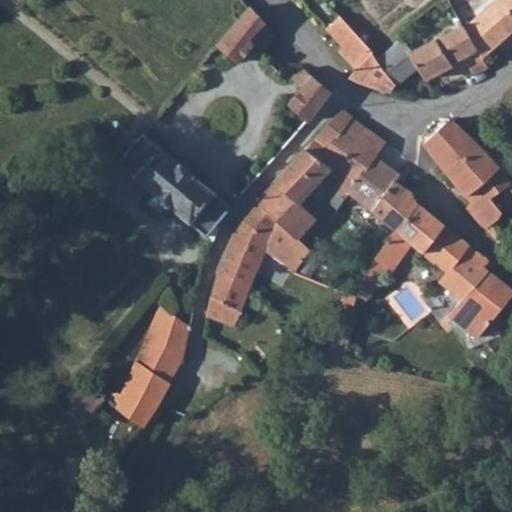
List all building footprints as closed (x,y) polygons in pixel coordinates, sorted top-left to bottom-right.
[(511,0),(495,0),(464,27),(483,58),(511,34),(511,0)] [(245,6),(214,45),(234,63),(248,48),(265,55),(265,42),(270,33),(245,6)] [(343,16),(330,30),(346,49),(343,53),(360,71),(372,55),(375,51),(343,16)] [(427,45),(410,53),(419,67),(428,80),(450,67),(459,81),(488,67),(483,58),(464,27),(463,25),(427,45)] [(418,33),(402,41),(410,53),(427,45),(418,33)] [(401,40),(379,62),(398,87),(419,67),(410,53),(402,41),(401,40)] [(360,71),(352,81),(392,94),(398,87),(379,62),(372,55),(360,71)] [(303,69),(293,74),(299,88),(286,105),(305,121),(329,92),(303,69)] [(339,111),(313,140),(329,152),(351,119),(339,111)] [(351,119),(329,152),(323,160),(354,188),(345,202),(391,241),(414,205),(409,193),(394,182),(397,176),(372,156),(382,142),(351,119)] [(449,121),(423,143),(447,175),(470,203),(464,207),(484,229),(498,217),(497,216),(501,213),(489,198),(509,181),(503,173),(449,121)] [(142,132),(117,162),(152,192),(151,195),(164,206),(168,204),(212,240),(219,227),(214,223),(229,203),(142,132)] [(313,140),(255,199),(298,248),(311,227),(295,211),(320,183),(338,200),(332,205),(338,212),(345,202),(354,188),(323,160),(329,152),(313,140)] [(220,274),(205,316),(232,326),(266,254),(292,278),(307,258),(298,248),(255,199),(238,216),(215,272),(220,274)] [(391,241),(367,277),(377,285),(384,275),(391,279),(408,252),(446,277),(440,286),(460,300),(447,318),(477,339),(511,296),(511,288),(482,269),(472,263),(477,254),(416,205),(414,205),(391,241)] [(340,302),(338,317),(351,321),(352,307),(347,305),(340,302)] [(109,399),(105,404),(143,427),(181,364),(189,327),(172,314),(148,352),(141,348),(135,357),(143,362),(122,397),(109,399)] [(78,386),(67,404),(93,419),(103,402),(103,401),(78,386)]
